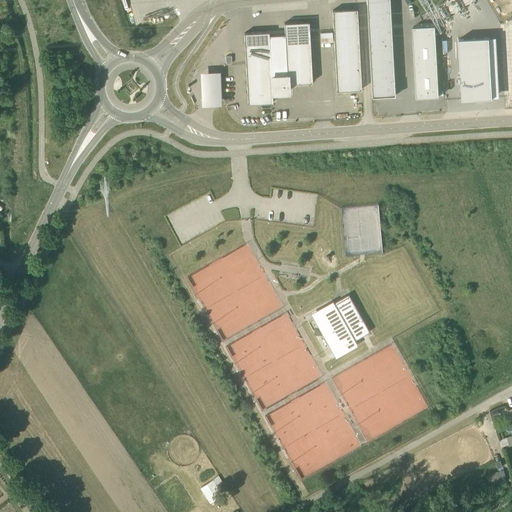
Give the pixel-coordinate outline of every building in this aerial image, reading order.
[(366,0),(372,97),(397,95),(391,0),(366,0)] [(332,11),(337,91),(361,90),(357,10),(332,11)] [(312,83),(308,22),(284,23),(287,75),(271,76),(268,32),(244,34),(248,104),(272,103),(272,93),(288,92),(287,84),(312,83)] [(413,26),(417,96),(440,95),(436,24),(413,26)] [(459,40),(463,100),(493,98),(490,38),(459,40)] [(198,70),(200,104),(221,103),(219,69),(198,70)] [(341,339),(344,346),(369,332),(348,294),(333,303),(334,305),(330,306),(321,311),(324,317),(320,319),(334,343),(341,339)] [(307,320),(322,350),(327,348),(312,317),(307,320)] [(511,408),(493,409),(493,417),(511,416),(511,408)] [(410,419),(410,417),(354,418),(365,441),(410,419)] [(503,447),(511,444),(511,438),(511,436),(500,439),(503,447)] [(213,480),(200,488),(210,503),(220,497),(223,495),(222,494),(213,480)]
